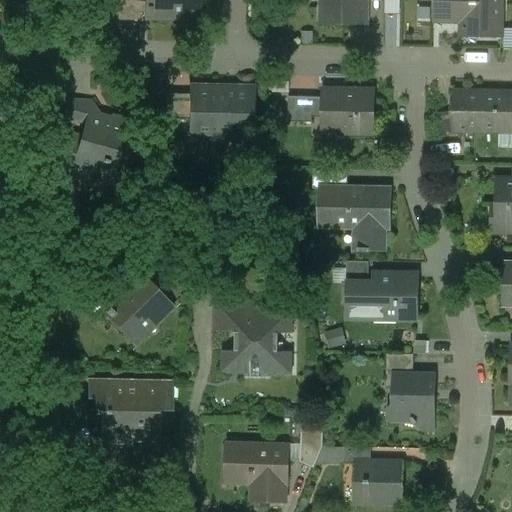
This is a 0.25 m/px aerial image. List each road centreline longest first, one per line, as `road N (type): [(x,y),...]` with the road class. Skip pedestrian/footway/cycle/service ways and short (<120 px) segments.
road 1 (residential): [(410,64),(412,162),(469,342),(474,383),(467,463),(449,511)]
road 2 (residential): [(233,61),(31,60),(0,162)]
road 3 (residential): [(233,61),(410,64)]
